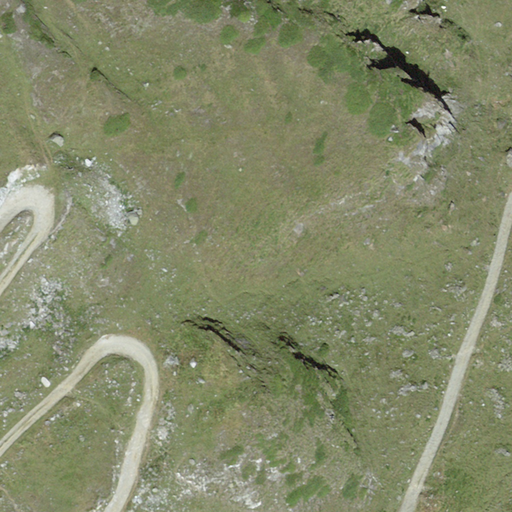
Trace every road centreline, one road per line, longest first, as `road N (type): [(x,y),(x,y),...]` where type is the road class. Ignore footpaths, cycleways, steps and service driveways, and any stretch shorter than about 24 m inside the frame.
road 1 (track): [(111,511),(151,388),(149,363),(135,348),(101,347),(0,447)]
road 2 (track): [(511,202),(491,284),(406,511)]
road 3 (track): [(0,284),(44,213),(39,199),(25,197),(0,222)]
